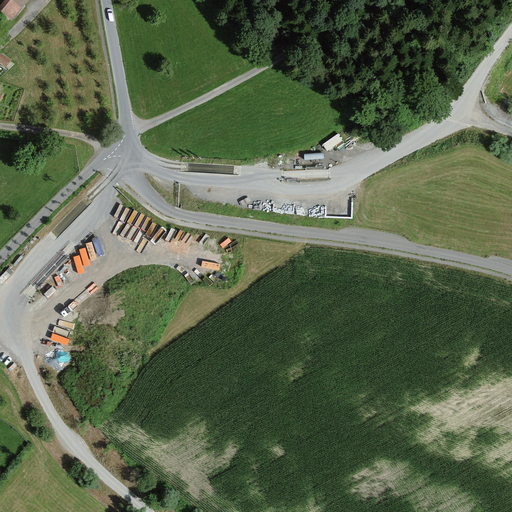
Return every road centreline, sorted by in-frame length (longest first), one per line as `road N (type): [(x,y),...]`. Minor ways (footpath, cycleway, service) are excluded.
road 1 (track): [(147,511),(73,445),(45,406),(16,308),(24,282),(104,194),(126,142)]
road 2 (unclassified): [(126,142),(142,189),(174,212),(511,271)]
road 3 (unclassified): [(364,0),(126,142)]
road 4 (unclassified): [(126,142),(0,260)]
road 5 (unclassified): [(106,0),(126,142)]
